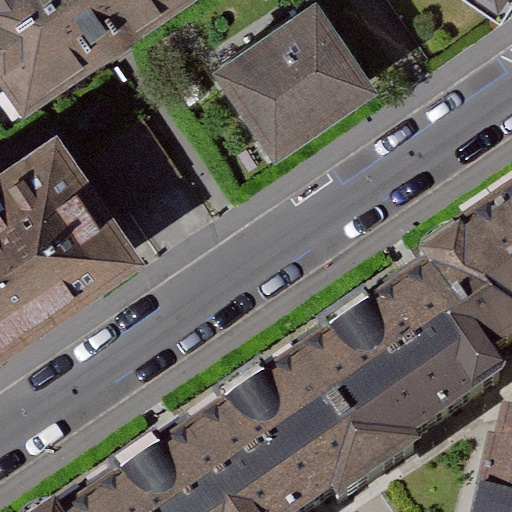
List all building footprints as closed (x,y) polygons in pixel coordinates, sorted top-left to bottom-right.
[(0,0),(0,41),(33,89),(164,0),(0,0)] [(371,84),(318,7),(225,71),(278,147),(371,84)] [(149,123),(94,159),(131,215),(186,179),(149,123)] [(53,126),(0,161),(0,337),(135,249),(53,126)] [(425,268),(435,279),(489,357),(511,341),(511,219),(465,251),(458,243),(425,268)] [(435,279),(102,511),(302,511),(332,491),(339,502),(411,452),(405,444),(503,376),(489,357),(435,279)] [(511,511),(511,422),(489,511),(511,511)]
